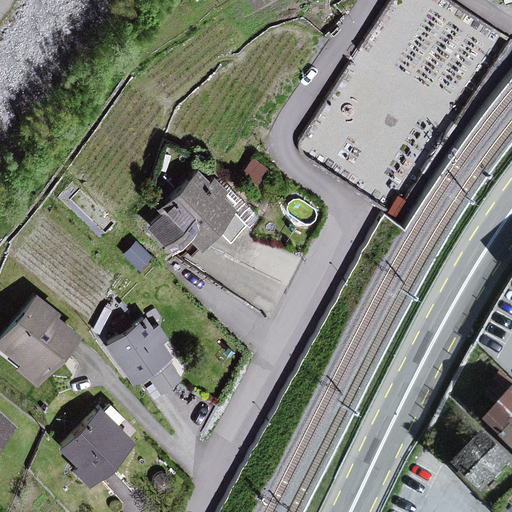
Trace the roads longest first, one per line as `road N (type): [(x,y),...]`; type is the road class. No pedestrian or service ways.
road 1 (residential): [(365,0),(288,137),(295,158),(367,204),(365,233),(211,511)]
road 2 (primary): [(350,511),(430,347),(511,210)]
